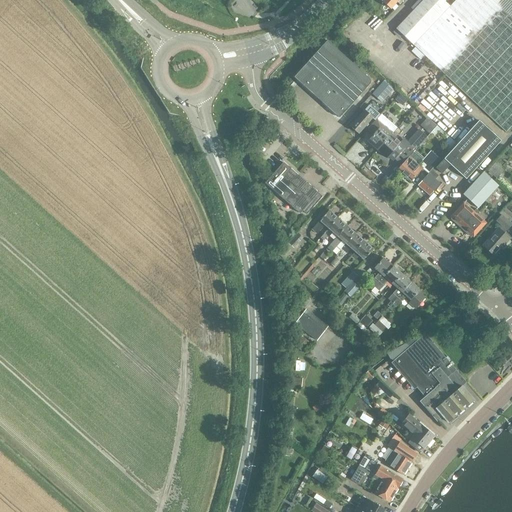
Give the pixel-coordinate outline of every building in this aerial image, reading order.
[(402,0),(383,0),(382,1),(390,9),(397,2),(400,4),(403,1),(402,0)] [(422,0),(396,29),(413,45),(450,6),(445,1),(446,0),(422,0)] [(511,0),(455,0),(450,6),(413,45),(506,132),(511,126),(511,0)] [(295,76),(298,80),(339,117),(369,84),(370,82),(370,80),(369,79),(327,40),(295,76)] [(393,89),(384,81),(372,94),(382,102),(393,89)] [(403,105),(407,100),(400,94),(396,100),(403,105)] [(369,105),(365,110),(364,110),(350,126),(359,134),(373,118),(375,121),(380,115),(369,105)] [(430,133),(437,125),(427,117),(420,125),(430,133)] [(479,120),(435,168),(442,173),(449,166),(451,166),(466,179),(501,140),(479,120)] [(367,141),(377,150),(391,134),(392,133),(383,124),(367,141)] [(440,129),(437,126),(431,132),(435,135),(440,129)] [(408,141),(416,148),(426,136),(419,129),(408,141)] [(450,137),(440,129),(439,131),(443,135),(444,135),(446,137),(447,140),(450,137)] [(391,134),(377,150),(387,159),(389,157),(393,161),(404,147),(401,144),(399,145),(393,140),(395,138),(391,134)] [(451,138),(444,146),(448,150),(455,143),(451,138)] [(422,168),(428,173),(431,170),(431,169),(439,159),(431,152),(419,165),(410,157),(398,169),(411,181),(422,168)] [(323,196),(318,193),(284,162),(265,183),(300,214),(303,211),(307,214),(323,196)] [(497,178),(504,170),(495,162),(488,170),(489,172),(488,173),(492,176),(493,175),(497,178)] [(418,185),(429,195),(440,183),(435,179),(434,179),(438,175),(431,170),(428,173),(418,185)] [(475,211),(483,203),(487,199),(498,186),(483,173),(461,198),(466,203),(457,207),(450,214),(474,236),(484,225),(467,210),(470,207),(475,211)] [(328,211),(319,221),(312,229),(316,232),(319,228),(320,229),(324,225),(328,229),(337,218),(328,211)] [(504,234),(511,225),(502,215),(496,221),(501,225),(482,246),(495,257),(510,239),(504,234)] [(346,226),(337,218),(328,229),(337,236),(330,245),(346,226)] [(355,234),(346,226),(330,245),(334,249),(342,240),(346,244),(342,249),(355,234)] [(364,241),(355,234),(342,249),(346,253),(351,248),(355,251),(352,255),(364,241)] [(294,248),(304,237),(301,235),(291,245),(294,248)] [(373,249),(364,241),(352,255),(356,259),(360,255),(364,259),(373,249)] [(325,251),(320,257),(324,260),(329,254),(325,251)] [(330,264),(334,267),(340,261),(336,257),(330,264)] [(375,269),(379,272),(370,282),(375,286),(371,291),(371,292),(393,267),(384,259),(375,269)] [(402,274),(393,267),(371,292),(375,295),(379,291),(389,280),(393,284),(402,274)] [(315,276),(320,271),(315,268),(311,272),(315,276)] [(347,288),(358,275),(353,271),(342,283),(347,288)] [(411,282),(402,274),(393,284),(397,288),(388,299),(392,303),(388,308),(411,282)] [(351,293),(358,286),(353,282),(347,289),(351,293)] [(420,290),(411,282),(388,308),(392,311),(404,298),(415,308),(425,297),(419,292),(420,290)] [(341,305),(348,296),(344,294),(338,302),(341,305)] [(317,341),(328,326),(306,309),(295,323),(317,341)] [(357,324),(360,320),(352,313),(349,317),(357,324)] [(369,328),(378,336),(382,332),(385,327),(388,329),(392,325),(382,316),(374,325),(373,323),(369,328)] [(364,331),(369,325),(362,319),(357,325),(364,331)] [(456,370),(425,334),(394,361),(399,367),(403,364),(414,376),(410,380),(425,397),(420,402),(437,422),(443,417),(442,417),(435,408),(444,401),(453,393),(458,389),(448,377),(456,370)] [(405,339),(389,355),(393,360),(410,344),(405,339)] [(448,377),(458,389),(453,393),(466,408),(475,400),(462,386),(466,382),(456,370),(448,377)] [(371,380),(374,377),(368,371),(365,374),(371,380)] [(390,398),(394,394),(380,381),(376,385),(390,398)] [(453,393),(444,401),(457,415),(466,408),(453,393)] [(442,417),(443,417),(448,423),(457,415),(444,401),(435,408),(442,417)] [(316,412),(323,407),(319,402),(312,407),(316,412)] [(370,425),(373,419),(363,413),(359,418),(370,425)] [(414,435),(411,439),(407,443),(415,450),(419,445),(424,449),(434,436),(408,415),(401,424),(414,435)] [(352,429),(357,421),(353,419),(350,417),(345,425),(352,429)] [(386,429),(389,424),(382,419),(379,425),(386,429)] [(405,475),(418,453),(400,442),(402,439),(395,435),(389,445),(396,450),(394,453),(393,452),(387,461),(393,465),(392,467),(405,475)] [(331,447),(325,444),(324,445),(320,452),(327,456),(331,449),(330,448),(331,447)] [(352,445),(348,451),(355,455),(359,449),(352,445)] [(355,457),(360,460),(365,454),(359,450),(355,457)] [(364,456),(359,465),(367,470),(371,473),(375,475),(378,477),(379,476),(399,487),(404,479),(380,465),(364,456)] [(367,470),(359,465),(351,479),(362,486),(367,477),(372,480),(373,478),(380,482),(376,489),(372,487),(370,491),(374,493),(373,493),(390,503),(398,488),(398,489),(399,487),(379,476),(378,477),(375,475),(371,473),(367,470)] [(323,483),(327,477),(327,476),(328,474),(319,468),(318,470),(317,469),(312,476),(323,483)] [(333,504),(316,493),(314,498),(331,509),(333,504)] [(363,498),(357,508),(363,511),(384,511),(386,510),(363,498)]
